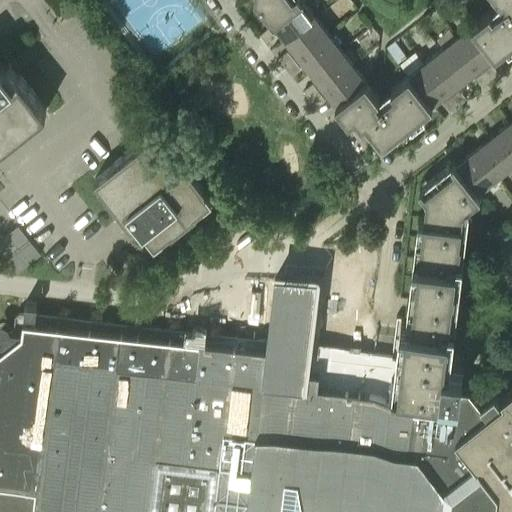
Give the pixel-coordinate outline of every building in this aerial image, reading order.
[(254,0),(274,24),(298,5),(297,4),(293,0),(254,0)] [(298,5),(274,24),(286,39),(316,15),(304,0),(303,0),(301,0),(297,4),(298,5)] [(490,10),(472,24),(495,54),(511,41),(511,0),(500,0),(501,1),(502,0),(511,0),(511,4),(511,5),(509,2),(493,15),(490,10)] [(316,15),(286,39),(298,55),(328,32),(316,15)] [(472,24),(456,37),(480,67),(495,54),(472,24)] [(268,27),(260,34),(266,42),(275,35),(268,27)] [(328,32),(298,55),(311,71),(341,48),(328,32)] [(443,47),(440,49),(464,79),(480,67),(456,37),(443,47)] [(395,40),(387,46),(398,61),(406,55),(395,40)] [(341,48),(311,71),(324,87),(354,64),(341,48)] [(440,49),(425,61),(448,91),(464,79),(440,49)] [(287,51),(279,58),(285,66),(294,59),(287,51)] [(294,59),(285,66),(292,74),(300,67),(294,59)] [(425,61),(409,74),(433,103),(448,91),(425,61)] [(0,145),(4,142),(5,143),(30,123),(30,122),(46,109),(38,99),(38,98),(18,73),(9,63),(4,67),(0,62),(0,145)] [(354,64),(324,87),(337,104),(366,82),(367,83),(368,82),(354,64)] [(492,64),(484,71),(490,79),(498,73),(492,64)] [(484,71),(475,77),(482,85),(490,79),(484,71)] [(379,97),(368,82),(367,83),(366,82),(337,104),(370,147),(380,139),(383,142),(433,103),(409,74),(391,88),(395,92),(379,105),(381,107),(376,111),(371,104),(379,97)] [(312,83),(304,90),(310,98),(319,91),(312,83)] [(460,89),(451,96),(458,104),(466,98),(460,89)] [(319,91),(310,98),(317,106),(325,99),(319,91)] [(451,96),(443,102),(450,111),(458,104),(451,96)] [(511,126),(508,122),(491,136),(511,161),(511,126)] [(133,224),(137,221),(155,243),(213,197),(170,142),(164,147),(153,133),(136,145),(111,165),(95,178),(123,215),(123,214),(131,225),(133,224)] [(511,164),(511,161),(491,136),(474,149),(496,177),(511,164)] [(457,163),(457,164),(478,191),(496,177),(474,149),(457,163)] [(394,376),(394,378),(461,386),(464,361),(464,358),(464,356),(450,354),(468,203),(470,202),(481,194),(478,191),(457,164),(423,190),(427,195),(415,296),(409,296),(403,352),(402,359),(400,377),(394,376)] [(0,243),(17,269),(41,252),(20,222),(0,236),(0,243)] [(15,384),(0,510),(0,511),(511,511),(511,386),(502,394),(502,395),(504,397),(487,410),(469,387),(461,386),(394,378),(394,376),(400,377),(403,352),(320,341),(318,355),(312,354),(322,274),(322,273),(322,272),(321,271),(320,271),(320,270),(319,270),(318,270),(299,270),(298,270),(298,271),(297,271),(296,272),(296,273),(296,274),(279,274),(270,341),(258,339),(257,339),(256,347),(89,327),(15,384)]
